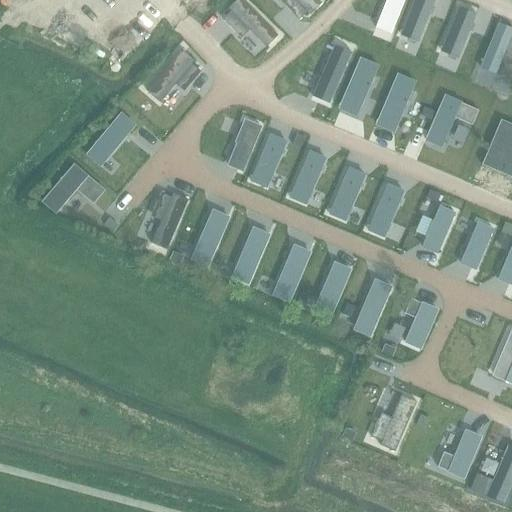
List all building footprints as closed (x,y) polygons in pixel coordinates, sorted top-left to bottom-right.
[(231,11),(222,20),(241,38),(249,30),(266,47),(277,35),(242,0),(236,0),(228,8),(231,11)] [(317,0),(281,0),(280,2),(298,20),(306,11),(309,14),(321,3),(317,0)] [(386,0),(376,28),(391,34),(403,0),(386,0)] [(414,0),(401,35),(417,42),(433,0),(414,0)] [(458,7),(441,52),(458,59),(475,14),(458,7)] [(426,29),(444,37),(449,24),(432,16),(426,29)] [(213,51),(231,35),(216,19),(199,35),(213,51)] [(495,73),(511,31),(511,28),(498,23),(480,67),(495,73)] [(335,45),(312,96),(329,103),(351,52),(335,45)] [(182,51),(147,91),(159,102),(174,84),(183,92),(201,72),(191,64),(194,61),(182,51)] [(359,59),(338,109),(354,116),(375,67),(359,59)] [(397,76),(375,125),(392,132),(413,83),(397,76)] [(443,97),(423,141),(440,148),(453,117),(472,125),(477,112),(443,97)] [(120,113),(84,156),(97,167),(133,124),(120,113)] [(246,120),(227,166),(242,173),(261,126),(246,120)] [(511,124),(501,120),(482,164),(511,176),(511,124)] [(269,134),(249,182),(266,189),(286,141),(269,134)] [(308,151),(288,198),(305,206),(325,158),(308,151)] [(73,165),(40,203),(54,214),(75,190),(91,204),(103,191),(73,165)] [(348,168),(328,215),(344,222),(365,175),(348,168)] [(416,176),(409,198),(430,205),(437,183),(416,176)] [(387,184),(367,231),(383,238),(404,191),(387,184)] [(160,193),(149,217),(161,222),(151,244),(166,250),(187,201),(172,194),(171,198),(160,193)] [(439,206),(422,247),(437,253),(454,213),(439,206)] [(210,210),(190,260),(207,267),(228,217),(210,210)] [(300,244),(319,252),(329,229),(311,221),(300,244)] [(478,223),(461,264),(476,270),(493,230),(478,223)] [(251,228),(231,278),(248,285),(269,235),(251,228)] [(292,246),(272,296),(290,303),(310,253),(292,246)] [(511,248),(499,279),(511,284),(511,248)] [(332,263),(312,313),(330,320),(350,270),(332,263)] [(373,280),(353,330),(370,337),(391,287),(373,280)] [(410,300),(404,314),(415,319),(404,344),(421,351),(438,310),(422,303),(421,305),(410,300)] [(511,332),(492,377),(511,385),(511,332)] [(380,413),(370,437),(381,442),(380,446),(394,452),(415,402),(401,396),(391,418),(380,413)] [(418,444),(422,428),(409,425),(405,441),(418,444)] [(443,453),(437,468),(448,473),(464,480),(482,437),(466,430),(454,458),(443,453)] [(503,506),(511,484),(511,457),(503,454),(491,481),(477,475),(470,492),(503,506)]
